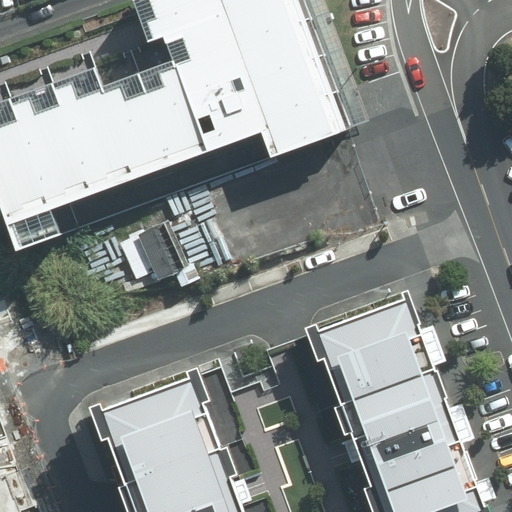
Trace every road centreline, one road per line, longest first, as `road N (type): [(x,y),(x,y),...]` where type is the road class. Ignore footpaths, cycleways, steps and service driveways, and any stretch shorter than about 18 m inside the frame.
road 1 (residential): [(78,511),(52,419),(62,379),(492,226)]
road 2 (residential): [(467,153),(422,54),(410,0)]
road 3 (residential): [(484,20),(462,76),(467,153)]
